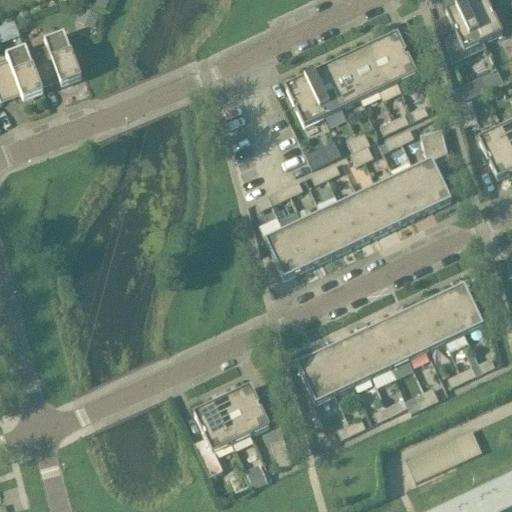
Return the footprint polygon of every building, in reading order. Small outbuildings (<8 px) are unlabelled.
[(106,11),(111,0),(109,0),(98,0),(96,7),(106,11)] [(484,0),(481,0),(465,8),(483,46),(502,37),(484,0)] [(464,55),(483,46),(465,8),(446,17),(464,55)] [(98,17),(82,11),(77,24),(92,30),(98,17)] [(28,59),(40,93),(41,92),(59,86),(62,92),(81,85),(79,78),(67,44),(66,45),(64,38),(44,45),(47,52),(28,59)] [(379,49),(397,87),(416,78),(398,40),(379,49)] [(379,49),(360,58),(378,96),(397,87),(379,49)] [(0,103),(1,107),(21,100),(24,106),(43,99),(41,92),(40,93),(28,59),(26,52),(6,60),(9,66),(0,69),(0,103)] [(360,58),(342,66),(360,105),(378,96),(360,58)] [(342,66),(323,75),(341,113),(360,105),(342,66)] [(323,75),(305,84),(323,122),(341,113),(323,75)] [(494,92),(502,87),(497,75),(488,79),(494,92)] [(486,95),(480,82),(454,94),(458,108),(486,95)] [(304,131),(323,122),(305,84),(286,93),(304,131)] [(459,111),(465,134),(478,130),(472,107),(459,111)] [(423,111),(412,117),(415,125),(427,119),(423,111)] [(404,120),(392,126),(396,134),(408,128),(404,120)] [(396,134),(392,126),(380,131),(384,139),(396,134)] [(511,129),(498,136),(511,165),(511,129)] [(398,140),(401,149),(413,143),(410,135),(398,140)] [(413,175),(431,214),(450,205),(434,170),(449,164),(441,135),(420,140),(427,168),(413,175)] [(497,183),(511,175),(511,165),(498,136),(479,145),(497,183)] [(355,142),(361,154),(367,151),(370,150),(364,138),(355,142)] [(401,149),(398,140),(386,146),(389,154),(401,149)] [(347,146),(353,158),(359,155),(361,154),(355,142),(347,146)] [(367,151),(361,154),(359,155),(365,169),(374,165),(367,151)] [(357,173),(365,169),(359,155),(353,158),(350,159),(357,173)] [(320,160),(308,166),(312,174),(324,168),(320,160)] [(324,175),(328,184),(340,178),(336,170),(324,175)] [(328,184),(324,175),(312,181),(316,189),(328,184)] [(413,175),(395,183),(413,222),(431,214),(413,175)] [(395,183),(376,192),(395,231),(413,222),(395,183)] [(287,193),(291,201),(303,196),(299,187),(287,193)] [(376,192),(358,201),(376,240),(395,231),(376,192)] [(291,201),(287,193),(275,199),(279,207),(291,201)] [(358,201),(340,210),(358,249),(376,240),(358,201)] [(272,210),(268,202),(256,208),(260,216),(272,210)] [(340,210),(321,219),(339,257),(358,249),(340,210)] [(321,219),(303,228),(321,266),(339,257),(321,219)] [(303,228),(284,236),(303,275),(321,266),(303,228)] [(284,284),(303,275),(284,236),(266,246),(284,284)] [(445,300),(463,339),(482,330),(464,291),(445,300)] [(445,300),(427,309),(445,347),(463,339),(445,300)] [(427,309),(409,318),(427,356),(445,347),(427,309)] [(409,318),(390,326),(408,365),(427,356),(409,318)] [(390,326),(372,335),(390,373),(408,365),(390,326)] [(372,335),(353,344),(371,382),(390,373),(372,335)] [(353,344),(335,353),(353,391),(371,382),(353,344)] [(335,353),(316,361),(335,400),(353,391),(335,353)] [(316,408),(335,400),(316,361),(297,370),(316,408)] [(479,372),(484,381),(495,376),(490,367),(479,372)] [(461,380),(465,389),(476,385),(472,376),(461,380)] [(454,394),(465,389),(461,380),(450,385),(454,394)] [(232,401),(250,440),(269,431),(251,392),(232,401)] [(424,397),(430,410),(438,406),(432,393),(424,397)] [(421,414),(430,410),(424,397),(415,401),(421,414)] [(232,401),(213,410),(231,448),(250,440),(232,401)] [(387,415),(391,424),(402,418),(398,409),(387,415)] [(212,457),(231,448),(213,410),(194,419),(206,443),(194,448),(209,481),(221,475),(212,457)] [(380,429),(391,424),(387,415),(376,420),(380,429)] [(350,432),(354,441),(365,436),(361,427),(350,432)] [(343,446),(354,441),(350,432),(339,437),(343,446)] [(472,433),(405,464),(415,486),(481,456),(472,433)] [(291,469),(284,445),(271,448),(278,473),(291,469)] [(244,475),(252,493),(266,486),(257,468),(244,475)] [(511,497),(511,481),(497,488),(504,501),(511,497)] [(484,494),(492,511),(511,511),(511,497),(504,501),(497,488),(484,494)] [(463,504),(466,511),(492,511),(484,494),(463,504)]
